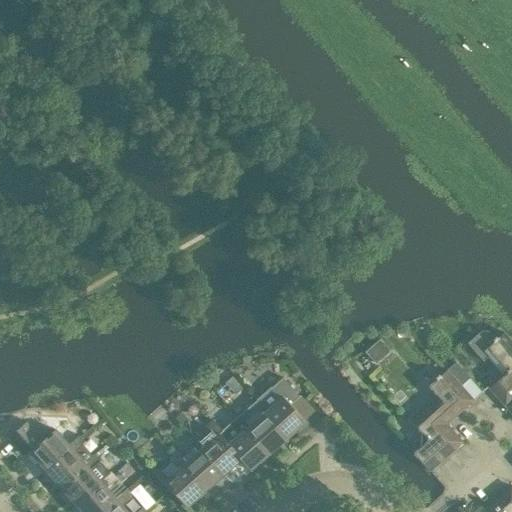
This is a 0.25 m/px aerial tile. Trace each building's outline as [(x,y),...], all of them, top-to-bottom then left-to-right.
[(489,388),(505,406),(511,399),(511,341),(504,333),(498,338),(497,337),(495,338),(488,330),(481,330),(466,343),(483,362),(492,354),(507,371),(489,388)] [(469,378),(464,372),(456,363),(447,371),(455,380),(460,386),(469,378)] [(439,394),(411,419),(429,439),(413,453),(429,471),(430,470),(444,458),(462,442),(446,424),(473,400),(460,386),(455,380),(447,371),(442,376),(440,374),(436,377),(437,379),(430,385),(439,394)] [(265,412),(287,438),(305,422),(289,404),(299,396),(283,377),(270,389),(259,398),(268,409),(265,412)] [(482,391),(469,378),(460,386),(473,400),(482,391)] [(246,429),(268,453),(287,438),(265,412),(268,409),(259,398),(240,414),(250,425),(246,429)] [(240,457),(239,457),(250,470),(268,453),(246,429),(250,425),(240,414),(222,430),(219,433),(230,445),(230,446),(240,457)] [(201,451),(221,474),(239,457),(240,457),(230,446),(230,445),(219,433),(222,430),(212,419),(207,424),(209,427),(197,438),(199,441),(205,447),(201,451)] [(26,422),(7,438),(24,458),(30,453),(46,470),(71,448),(73,451),(82,444),(81,443),(84,440),(79,434),(68,444),(55,429),(42,440),(26,423),(26,422)] [(183,466),(204,490),(221,474),(201,451),(205,447),(199,441),(197,438),(194,435),(188,441),(189,443),(178,453),(186,463),(183,466)] [(71,448),(46,470),(61,488),(87,465),(90,468),(98,460),(100,459),(94,452),(91,455),(82,444),(73,451),(71,448)] [(179,468),(163,482),(186,507),(204,490),(183,466),(186,463),(178,453),(176,451),(169,457),(179,468)] [(87,465),(61,488),(77,506),(103,483),(105,486),(116,477),(111,471),(109,472),(98,460),(90,468),(87,465)] [(103,483),(77,506),(82,511),(106,511),(118,502),(121,505),(132,495),(126,489),(116,498),(105,486),(103,483)] [(511,511),(511,486),(481,511),(511,511)] [(118,502),(106,511),(146,511),(142,506),(135,511),(127,511),(121,505),(118,502)]
